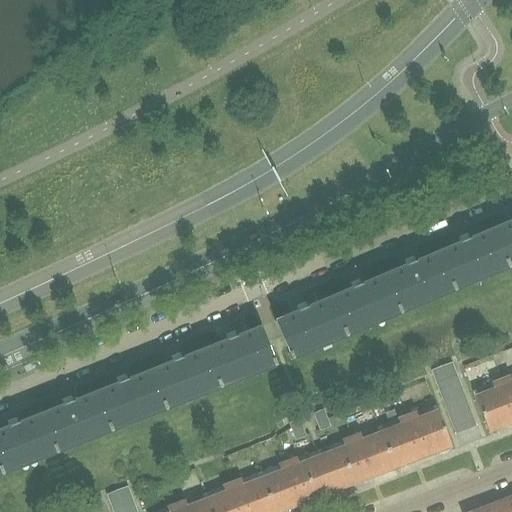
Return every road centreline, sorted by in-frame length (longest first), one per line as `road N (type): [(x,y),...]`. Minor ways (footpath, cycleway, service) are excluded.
road 1 (primary): [(486,0),(388,95),(294,166),(0,310)]
road 2 (primary): [(0,348),(215,252),(511,101)]
road 3 (residential): [(511,183),(0,395)]
